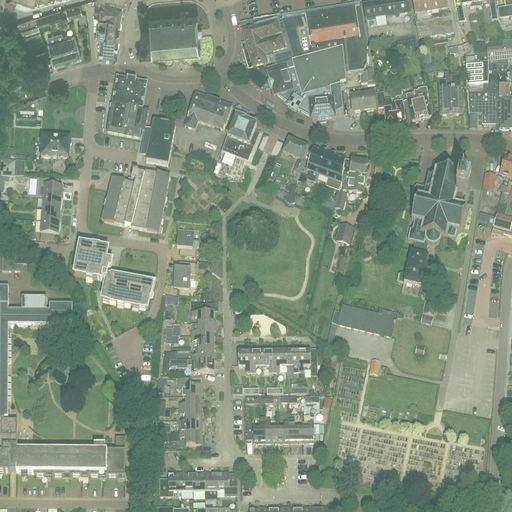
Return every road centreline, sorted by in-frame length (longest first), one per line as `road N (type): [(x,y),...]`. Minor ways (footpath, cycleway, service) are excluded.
road 1 (tertiary): [(511,146),(317,137),(263,113),(219,73)]
road 2 (residential): [(133,383),(129,339),(155,310),(163,249),(80,236),(87,154)]
road 3 (residential): [(491,511),(511,259)]
road 4 (residential): [(410,511),(361,499),(264,495),(255,468),(239,464)]
road 5 (residential): [(239,464),(226,441),(227,313)]
road 6 (residential): [(0,503),(123,504)]
